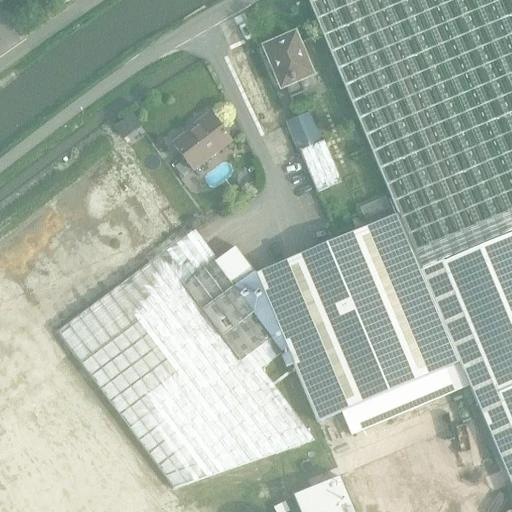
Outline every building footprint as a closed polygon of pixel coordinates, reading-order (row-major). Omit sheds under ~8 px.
[(511,0),(318,0),(307,6),(357,126),(396,217),(419,272),(458,364),(468,387),(511,491),(511,0)] [(297,81),(309,76),(292,36),(289,38),(287,33),(275,38),(277,43),(264,48),(277,78),(273,79),(276,87),(280,85),(281,88),(283,87),(289,99),(302,93),(297,81)] [(136,112),(114,128),(123,141),(141,127),(136,120),(140,117),(136,112)] [(309,113),(286,123),(316,194),(341,184),(323,143),(321,140),(309,113)] [(192,172),(229,143),(208,115),(194,126),(196,127),(172,146),(192,172)] [(364,220),(390,209),(385,197),(359,208),(364,220)] [(217,262),(183,287),(240,362),(280,334),(287,350),(317,423),(341,413),(350,436),(468,387),(458,364),(419,272),(396,217),(255,276),(235,248),(217,261),(217,262)] [(360,218),(351,222),(354,230),(364,226),(360,218)] [(194,231),(57,334),(173,490),(314,441),(279,395),(261,370),(287,350),(280,334),(240,362),(183,287),(217,262),(194,231)] [(353,511),(340,477),(292,497),(297,511),(353,511)] [(284,503),(273,508),(275,511),(288,511),(289,511),(284,503)]
